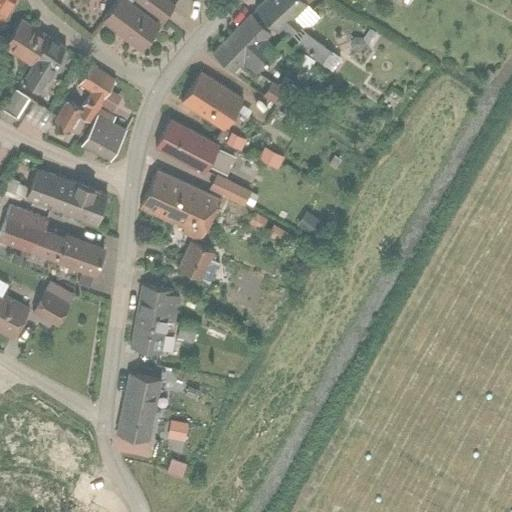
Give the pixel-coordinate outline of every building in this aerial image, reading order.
[(133,0),(83,0),(79,6),(120,38),(143,7),(133,0)] [(220,0),(190,39),(213,56),(221,46),(238,59),(259,31),(250,24),(255,18),(235,0),(220,0)] [(235,0),(255,18),(272,0),(235,0)] [(0,2),(0,42),(7,47),(25,17),(0,2)] [(21,43),(1,75),(21,88),(42,56),(21,43)] [(182,53),(160,85),(202,110),(225,80),(182,53)] [(71,79),(63,94),(59,102),(71,109),(76,98),(82,84),(71,79)] [(32,110),(50,119),(59,102),(63,94),(44,85),(32,110)] [(71,109),(59,134),(92,149),(108,113),(76,98),(71,109)] [(148,99),(132,132),(181,157),(198,123),(148,99)] [(211,114),(204,126),(220,135),(227,122),(211,114)] [(245,129),(237,143),(256,154),(264,140),(245,129)] [(139,150),(119,192),(179,221),(199,180),(139,150)] [(15,152),(4,181),(77,209),(89,180),(15,152)] [(196,153),(187,171),(223,188),(232,170),(196,153)] [(28,203),(0,192),(0,234),(74,263),(85,236),(24,213),(28,203)] [(190,235),(163,225),(154,250),(181,260),(190,235)] [(56,279),(29,264),(9,294),(38,308),(56,279)] [(127,264),(121,302),(162,309),(169,270),(127,264)] [(0,309),(9,294),(0,289),(0,309)] [(160,321),(162,309),(121,302),(117,326),(149,331),(151,320),(160,321)] [(129,426),(139,365),(108,360),(98,421),(129,426)] [(0,500),(28,511),(33,511),(74,416),(0,385),(0,500)] [(174,409),(150,401),(145,417),(169,425),(174,409)] [(169,450),(150,441),(145,454),(163,462),(169,450)]
